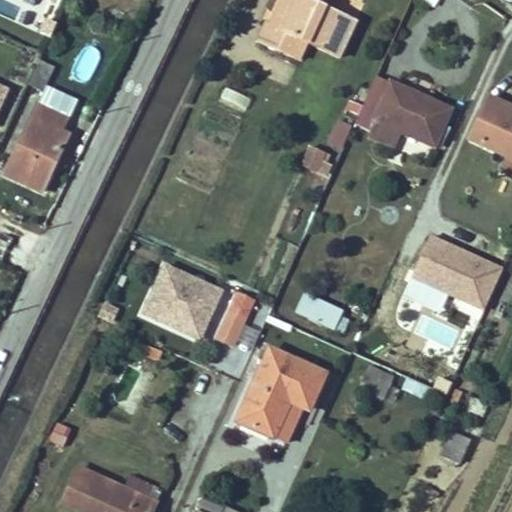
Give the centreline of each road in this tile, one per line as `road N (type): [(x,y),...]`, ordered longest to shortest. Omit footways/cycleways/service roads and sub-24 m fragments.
road 1 (residential): [(0,359),(173,0)]
road 2 (unknown): [(511,26),(440,174),(434,227)]
